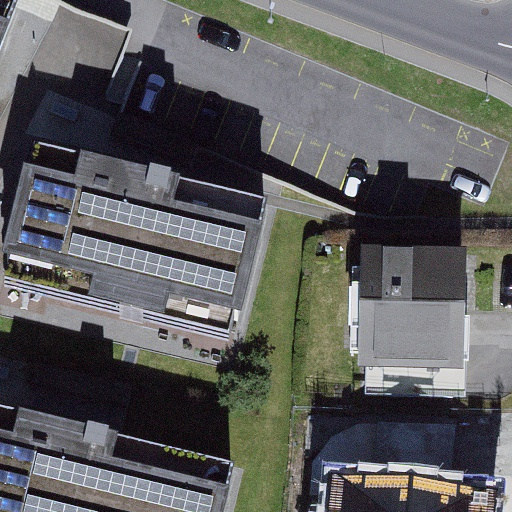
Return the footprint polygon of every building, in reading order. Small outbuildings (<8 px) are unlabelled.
[(0,36),(12,7),(0,2),(0,36)] [(271,203),(32,143),(2,260),(14,263),(9,283),(223,337),(229,315),(242,319),(271,203)] [(430,369),(429,256),(318,257),(318,369),(430,369)] [(226,511),(238,463),(0,404),(0,511),(226,511)] [(413,511),(511,511),(511,501),(415,495),(413,511)]
